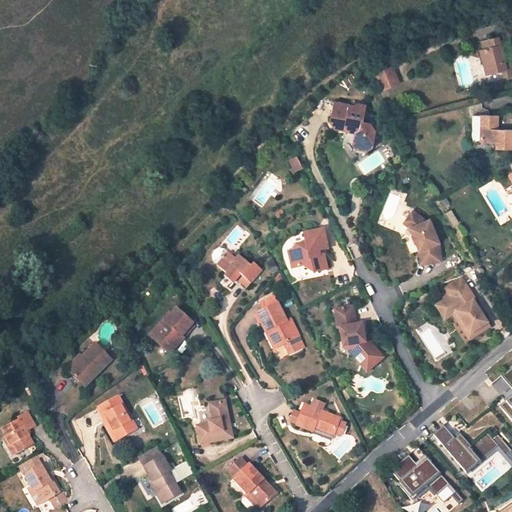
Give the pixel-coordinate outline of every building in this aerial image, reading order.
[(483,48),(480,49),(486,74),(501,70),(504,77),(511,74),(511,62),(505,64),(498,36),(482,41),(483,48)] [(389,69),(374,74),(380,91),(395,85),(389,69)] [(356,147),(366,149),(371,146),(374,130),(369,121),(362,120),(366,104),(358,102),(355,104),(335,100),(330,120),(334,126),(339,127),(345,124),(349,130),(355,131),(352,142),(356,147)] [(497,116),(481,116),(480,141),(496,142),(496,149),(511,148),(511,130),(497,129),(497,116)] [(296,156),(289,159),(294,172),(301,169),(296,156)] [(421,219),(410,208),(400,217),(409,227),(412,234),(411,234),(414,241),(415,241),(418,247),(419,261),(440,259),(438,242),(429,219),(423,221),(421,219)] [(328,249),(324,230),(304,234),(306,243),(296,245),(292,251),(287,252),(291,269),(302,267),(309,271),(312,270),(313,274),(328,270),(324,256),(320,257),(318,251),(328,249)] [(224,251),(212,265),(222,273),(220,276),(229,283),(233,279),(237,274),(247,283),(259,269),(250,262),(248,265),(235,255),(232,258),(224,251)] [(243,288),(247,283),(237,274),(233,279),(243,288)] [(475,300),(461,278),(444,289),(449,297),(440,302),(449,317),(452,315),(457,323),(461,320),(470,334),(479,328),(481,332),(489,327),(473,301),(475,300)] [(287,354),(302,346),(297,335),(288,317),(284,320),(274,302),(254,313),(263,331),(267,329),(275,346),(281,343),(287,354)] [(435,306),(444,320),(449,317),(440,302),(435,306)] [(161,330),(154,338),(169,351),(183,335),(181,333),(191,321),(175,307),(158,327),(161,330)] [(349,308),(331,311),(335,330),(337,329),(340,347),(342,347),(345,347),(353,355),(358,356),(363,361),(370,361),(373,365),(380,358),(366,342),(362,343),(358,325),(353,326),(349,308)] [(457,323),(468,340),(481,332),(479,328),(470,334),(461,320),(457,323)] [(148,333),(154,338),(161,330),(158,327),(155,325),(148,333)] [(267,329),(263,331),(271,348),(275,346),(267,329)] [(77,366),(70,374),(84,388),(110,359),(93,343),(75,364),(77,366)] [(345,347),(342,347),(364,373),(373,365),(370,361),(363,361),(358,356),(353,355),(345,347)] [(65,370),(70,374),(77,366),(75,364),(73,361),(65,370)] [(511,367),(502,377),(511,388),(511,395),(500,405),(511,419),(511,367)] [(98,407),(113,433),(119,429),(123,436),(137,429),(118,396),(98,407)] [(207,423),(195,425),(198,444),(231,437),(224,399),(209,403),(212,420),(207,420),(207,423)] [(295,424),(295,426),(310,432),(313,426),(332,434),(333,431),(337,421),(338,418),(319,411),(322,404),(313,400),(310,408),(303,405),(300,413),(295,424)] [(18,418),(0,428),(0,429),(9,445),(12,443),(16,451),(32,442),(25,429),(33,424),(26,410),(16,415),(18,418)] [(300,413),(295,411),(290,422),(295,424),(300,413)] [(337,421),(333,431),(339,434),(342,423),(337,421)] [(444,425),(433,434),(466,473),(498,446),(511,462),(511,450),(497,433),(492,438),(487,433),(471,447),(460,434),(455,439),(444,425)] [(330,440),(332,434),(313,426),(310,432),(330,440)] [(113,433),(117,440),(123,436),(119,429),(113,433)] [(12,443),(9,445),(6,446),(11,454),(16,451),(12,443)] [(184,496),(158,449),(139,459),(153,484),(150,485),(162,508),(184,496)] [(17,465),(32,490),(34,489),(42,502),(59,492),(52,478),(49,480),(35,455),(17,465)] [(416,468),(407,457),(386,474),(415,507),(430,494),(445,509),(453,501),(459,509),(465,502),(426,460),(416,468)] [(274,494),(247,464),(246,465),(239,458),(227,470),(234,477),(233,478),(247,494),(259,508),(274,494)] [(257,510),(259,508),(247,494),(245,496),(257,510)]
